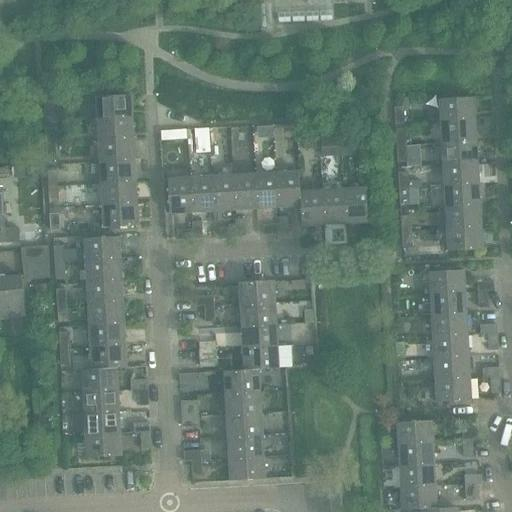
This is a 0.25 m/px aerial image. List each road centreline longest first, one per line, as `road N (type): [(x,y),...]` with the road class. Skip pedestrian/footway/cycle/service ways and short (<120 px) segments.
road 1 (residential): [(169,503),(157,255)]
road 2 (residential): [(508,295),(496,91)]
road 3 (residential): [(157,255),(149,95)]
road 4 (residential): [(306,511),(278,497),(169,503)]
road 5 (residential): [(157,255),(295,247)]
